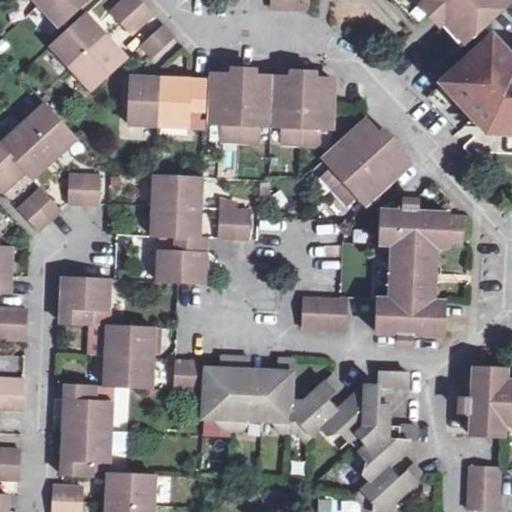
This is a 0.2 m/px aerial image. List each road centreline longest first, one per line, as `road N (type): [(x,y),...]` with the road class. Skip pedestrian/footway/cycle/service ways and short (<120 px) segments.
road 1 (residential): [(176,0),(197,25),(318,33),(351,52),(511,237)]
road 2 (residential): [(443,362),(197,336)]
road 3 (residential): [(453,511),(455,443),(439,439),(443,362)]
